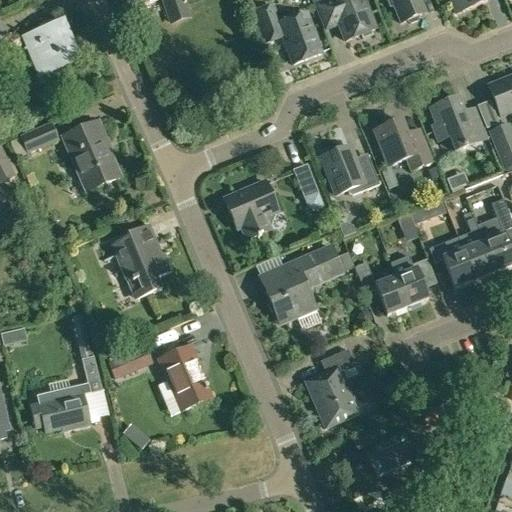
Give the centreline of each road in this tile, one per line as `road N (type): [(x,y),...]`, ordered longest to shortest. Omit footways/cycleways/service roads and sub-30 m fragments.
road 1 (residential): [(175,174),(282,128),(294,100),(444,41),(474,51),(511,36)]
road 2 (unclassified): [(304,479),(175,174)]
road 3 (unclassified): [(175,174),(101,0)]
road 4 (residential): [(168,511),(304,479)]
road 5 (residential): [(511,306),(394,353)]
